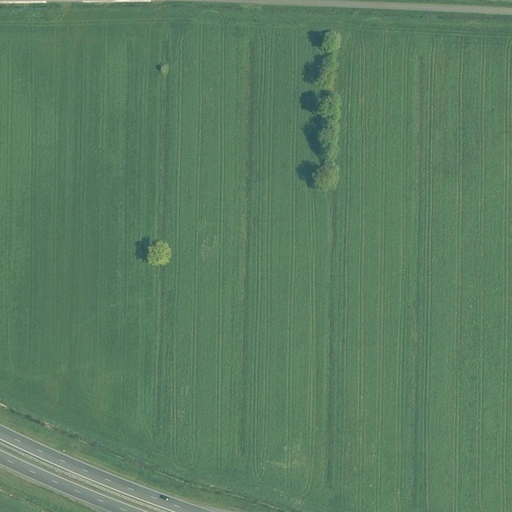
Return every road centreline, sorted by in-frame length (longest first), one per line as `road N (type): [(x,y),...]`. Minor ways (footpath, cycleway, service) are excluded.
road 1 (unclassified): [(114,0),(511,15)]
road 2 (trunk): [(193,511),(0,432)]
road 3 (trunk): [(0,457),(129,511)]
